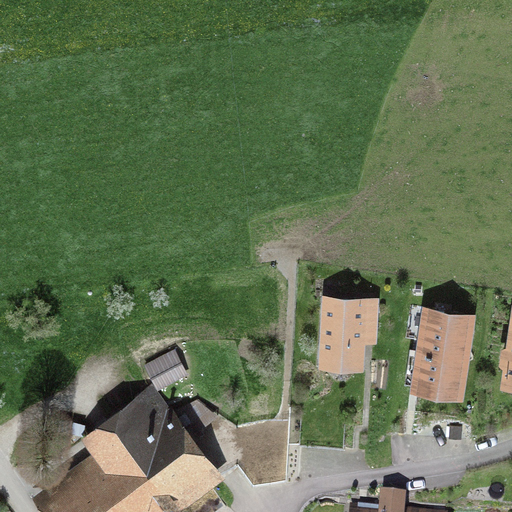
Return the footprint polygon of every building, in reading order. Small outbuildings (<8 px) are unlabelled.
[(324,360),(359,362),(361,320),(374,320),(375,301),(327,298),(324,360)] [(430,309),(420,382),(455,387),(464,324),(443,321),(444,311),(430,309)] [(129,353),(157,343),(145,311),(117,321),(129,353)] [(145,511),(209,466),(152,389),(87,436),(104,460),(52,498),(61,511),(145,511)] [(346,418),(301,415),(299,445),(344,448),(346,418)] [(401,511),(403,497),(383,495),(382,506),(313,501),(312,511),(401,511)]
